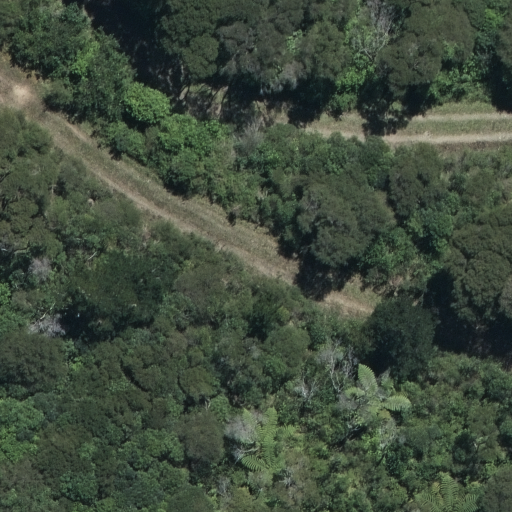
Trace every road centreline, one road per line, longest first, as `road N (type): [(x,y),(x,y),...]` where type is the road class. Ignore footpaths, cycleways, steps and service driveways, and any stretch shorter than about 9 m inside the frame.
road 1 (track): [(0,145),(35,106),(511,263)]
road 2 (track): [(467,511),(453,478),(0,260)]
